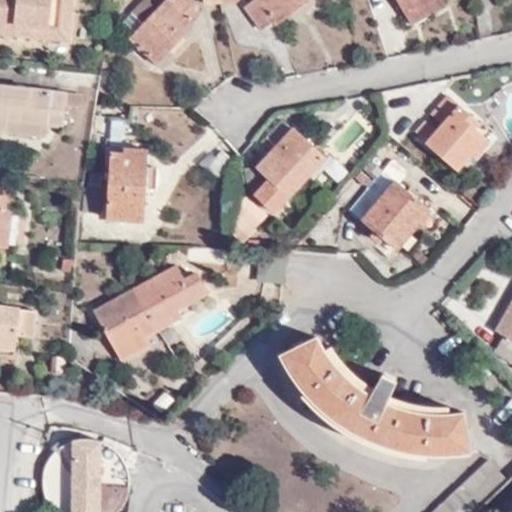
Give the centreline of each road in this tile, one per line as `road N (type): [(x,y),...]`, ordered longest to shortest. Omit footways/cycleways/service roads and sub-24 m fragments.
road 1 (residential): [(190,421),(332,297),(409,306),(511,195)]
road 2 (residential): [(235,103),(511,44)]
road 3 (unknown): [(256,363),(293,419),(375,471),(434,487),(477,456)]
